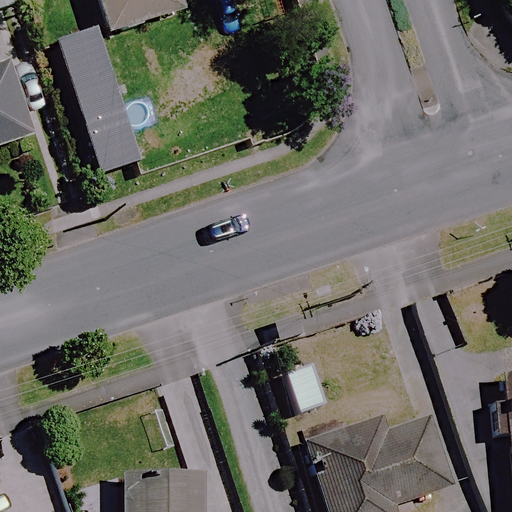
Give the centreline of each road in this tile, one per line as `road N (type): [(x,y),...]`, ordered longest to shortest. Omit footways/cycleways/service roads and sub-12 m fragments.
road 1 (tertiary): [(0,320),(446,171)]
road 2 (residential): [(389,0),(446,171)]
